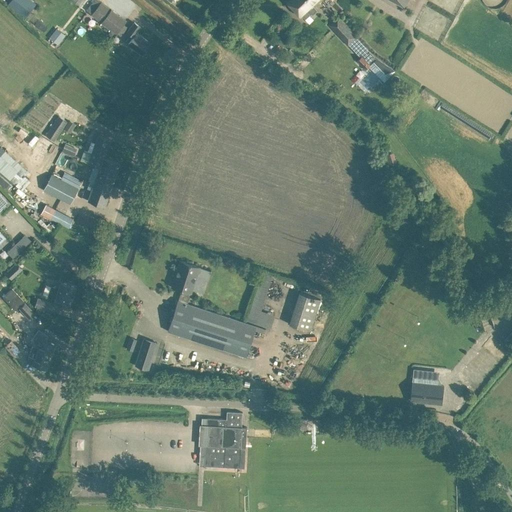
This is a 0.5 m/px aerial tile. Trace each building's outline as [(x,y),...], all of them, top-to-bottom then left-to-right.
[(30,0),(11,0),(7,6),(25,19),(36,4),(30,0)] [(125,21),(102,2),(99,0),(94,0),(87,10),(92,14),(110,29),(108,30),(113,34),(114,33),(115,33),(116,33),(120,36),(127,28),(122,25),(125,21)] [(285,0),(302,18),(303,17),(306,19),(311,15),(312,16),(318,11),(314,7),(321,0),(285,0)] [(357,37),(338,16),(328,24),(348,45),(357,37)] [(141,27),(134,22),(127,32),(133,37),(128,44),(142,54),(150,43),(137,32),(141,27)] [(54,31),(49,37),(58,44),(62,38),(54,31)] [(376,58),(358,39),(351,47),(360,57),(357,60),(365,69),(369,65),(373,70),(376,66),(372,62),(376,58)] [(58,116),(46,136),(54,141),(67,122),(58,116)] [(103,157),(104,158),(110,139),(98,135),(95,143),(93,142),(91,143),(89,148),(90,150),(92,151),(88,163),(100,167),(103,157)] [(69,154),(72,147),(65,144),(62,151),(69,154)] [(382,155),(386,165),(396,162),(393,151),(382,155)] [(103,157),(100,167),(88,201),(104,207),(119,163),(104,158),(103,157)] [(13,182),(0,170),(0,181),(7,188),(13,182)] [(70,203),(78,188),(82,181),(64,171),(60,179),(51,174),(43,189),(70,203)] [(31,181),(25,175),(17,185),(23,191),(31,181)] [(41,213),(70,227),(75,218),(46,203),(41,213)] [(12,247),(16,253),(32,241),(28,235),(12,247)] [(191,293),(200,266),(180,260),(171,287),(183,291),(180,299),(181,299),(180,301),(187,303),(191,293)] [(9,280),(22,268),(17,263),(5,276),(9,280)] [(263,310),(273,275),(263,272),(249,320),(273,327),(277,314),(263,310)] [(76,287),(66,284),(61,282),(58,289),(51,286),(48,296),(70,304),(76,287)] [(310,330),(320,299),(299,292),(289,324),(310,330)] [(50,311),(53,303),(37,298),(35,305),(50,311)] [(168,330),(246,356),(256,326),(187,303),(180,301),(178,300),(168,330)] [(19,308),(29,319),(35,313),(25,303),(19,308)] [(10,339),(0,327),(0,342),(3,346),(10,339)] [(30,350),(51,357),(55,346),(45,342),(48,335),(39,329),(33,337),(35,338),(30,350)] [(20,350),(11,339),(5,345),(13,356),(20,350)] [(26,362),(37,366),(46,369),(51,357),(30,350),(26,362)] [(139,353),(135,365),(149,369),(152,357),(139,353)] [(442,403),(444,385),(412,382),(410,400),(442,403)] [(247,427),(241,426),(242,412),(227,411),(226,419),(207,418),(206,425),(209,425),(208,445),(205,444),(204,465),(239,467),(240,447),(246,447),(247,427)] [(272,425),(298,427),(299,418),(273,417),(272,425)] [(91,432),(76,430),(74,448),(89,450),(91,432)]
